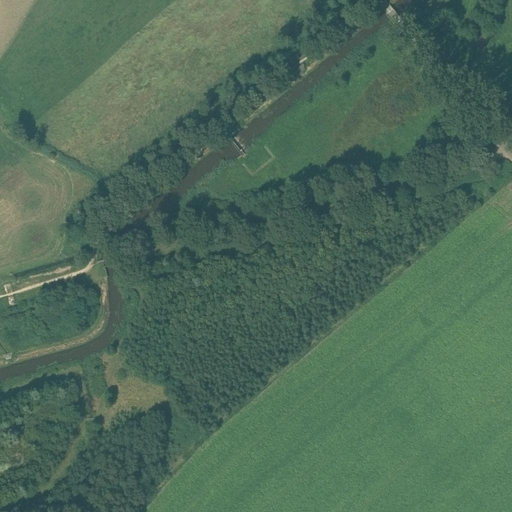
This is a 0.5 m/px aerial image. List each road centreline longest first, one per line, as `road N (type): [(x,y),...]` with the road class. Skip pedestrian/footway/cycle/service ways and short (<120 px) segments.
road 1 (track): [(509,152),(232,233)]
road 2 (unclassified): [(511,154),(381,0)]
